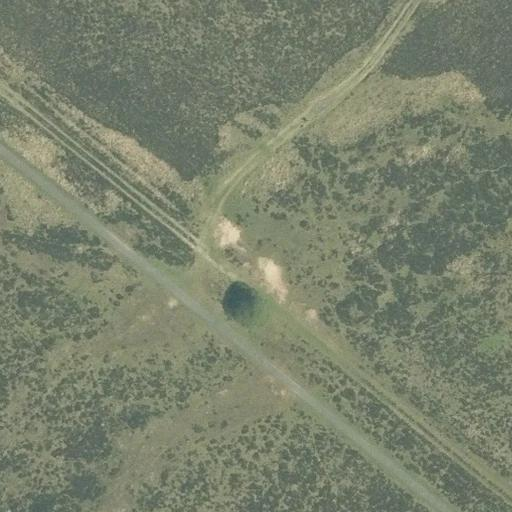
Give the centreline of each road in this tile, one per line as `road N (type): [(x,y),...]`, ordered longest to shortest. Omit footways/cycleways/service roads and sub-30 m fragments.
road 1 (track): [(511,496),(0,89)]
road 2 (track): [(194,246),(238,175),(367,71),(418,0)]
